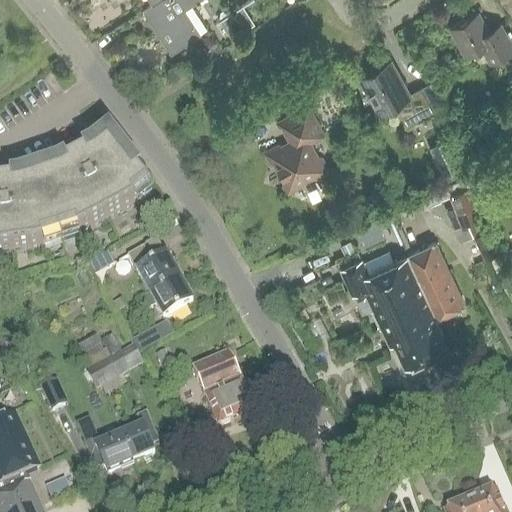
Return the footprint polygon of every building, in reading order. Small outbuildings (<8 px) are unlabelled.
[(191,6),(200,0),(160,0),(152,5),(144,11),(171,52),(206,30),(191,6)] [(511,0),(507,0),(503,3),(509,13),(511,11),(511,0)] [(488,31),(477,13),(450,28),(466,57),(482,48),(491,64),(511,52),(511,44),(501,24),(488,31)] [(243,35),(230,15),(220,21),(233,41),(243,35)] [(248,15),(238,22),(244,30),(254,24),(248,15)] [(407,96),(388,62),(361,77),(382,115),(395,108),(407,128),(435,112),(422,88),(407,96)] [(466,96),(466,106),(476,106),(476,97),(466,96)] [(287,140),(264,153),(269,163),(272,164),(282,182),(281,185),(287,195),(302,187),(303,183),(310,179),(315,180),(330,172),(322,157),(317,156),(310,143),(324,135),(308,106),(276,123),(279,127),(280,128),(287,140)] [(0,254),(43,248),(79,236),(135,206),(151,194),(110,141),(93,154),(59,172),(20,185),(0,187),(0,254)] [(445,141),(429,147),(444,181),(460,175),(445,141)] [(483,218),(471,186),(451,194),(463,226),(467,225),(480,220),(483,218)] [(485,262),(498,255),(486,232),(480,220),(467,225),(473,238),(485,262)] [(180,281),(156,239),(145,245),(146,247),(127,257),(150,297),(180,281)] [(350,242),(340,247),(345,256),(354,252),(350,242)] [(436,244),(407,257),(436,320),(464,307),(436,244)] [(88,263),(95,276),(115,266),(107,253),(88,263)] [(369,275),(362,260),(341,270),(354,297),(363,292),(380,331),(383,330),(391,347),(395,346),(405,369),(449,349),(436,320),(407,257),(369,275)] [(193,303),(180,281),(150,297),(163,320),(193,303)] [(150,332),(130,343),(137,355),(157,344),(150,332)] [(94,339),(77,349),(85,362),(80,365),(95,392),(101,389),(105,396),(125,385),(122,379),(142,368),(133,351),(122,357),(112,338),(98,345),(94,339)] [(169,363),(165,352),(156,356),(160,367),(169,363)] [(255,414),(230,357),(193,373),(218,430),(241,420),(242,424),(255,419),(253,415),(255,414)] [(65,406),(54,383),(41,389),(52,412),(65,406)] [(40,511),(28,484),(24,486),(21,479),(40,470),(15,415),(0,421),(0,511),(40,511)] [(142,429),(122,438),(134,466),(154,458),(150,449),(158,445),(146,415),(137,419),(142,429)] [(106,478),(134,466),(122,438),(100,447),(90,422),(77,427),(83,441),(96,472),(103,469),(106,478)] [(70,493),(65,481),(47,489),(52,501),(70,493)] [(506,511),(503,511),(496,494),(471,504),(473,511),(506,511),(507,511),(506,511)]
